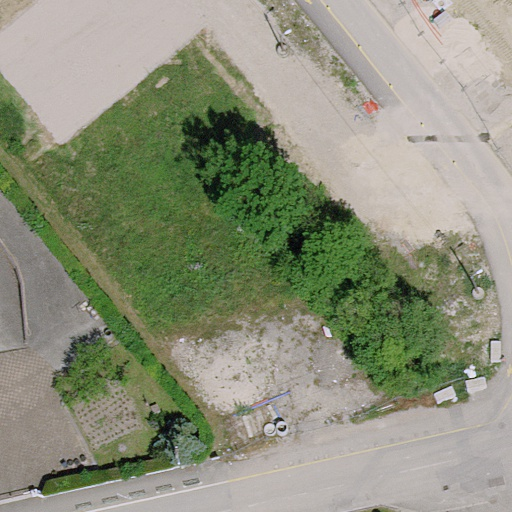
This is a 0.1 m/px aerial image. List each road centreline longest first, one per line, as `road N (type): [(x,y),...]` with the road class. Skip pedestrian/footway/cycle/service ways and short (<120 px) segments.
road 1 (residential): [(210,511),(511,443)]
road 2 (unclassified): [(511,218),(332,0)]
